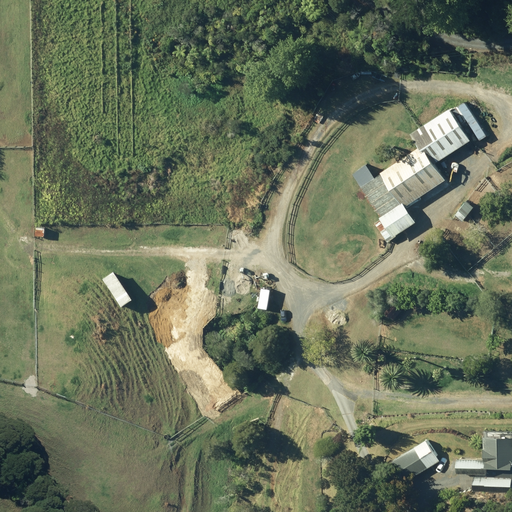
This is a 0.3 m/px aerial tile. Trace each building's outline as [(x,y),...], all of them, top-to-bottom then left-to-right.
[(467,101),(458,107),(480,140),(489,134),(467,101)] [(402,200),(381,214),(395,234),(418,219),(407,203),(447,177),(436,160),(472,136),(451,103),(412,129),(421,143),(382,169),(402,200)] [(377,175),(367,160),(354,169),(363,184),(377,175)] [(133,296),(115,268),(103,276),(121,304),(133,296)] [(393,321),(405,308),(397,300),(384,313),(393,321)] [(359,421),(365,426),(375,415),(368,410),(359,421)] [(475,487),(511,487),(511,430),(488,430),(487,455),(460,454),(460,468),(489,469),(489,472),(476,472),(475,487)] [(390,460),(403,481),(441,458),(428,437),(390,460)]
